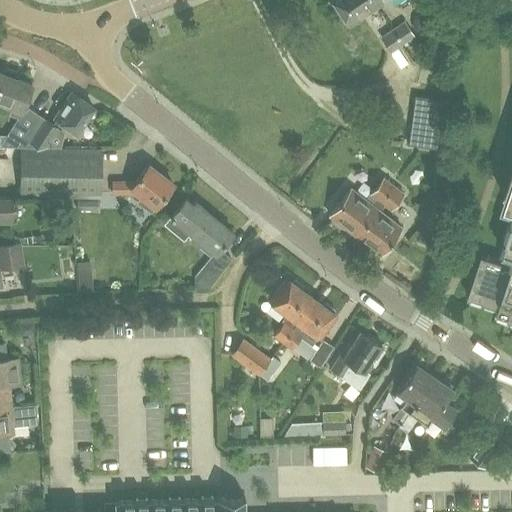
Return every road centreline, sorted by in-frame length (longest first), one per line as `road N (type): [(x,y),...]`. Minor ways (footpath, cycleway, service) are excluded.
road 1 (residential): [(0,308),(227,294),(281,218)]
road 2 (tertiary): [(511,382),(281,218)]
road 3 (tertiary): [(281,218),(129,94)]
road 4 (residential): [(129,94),(0,41)]
